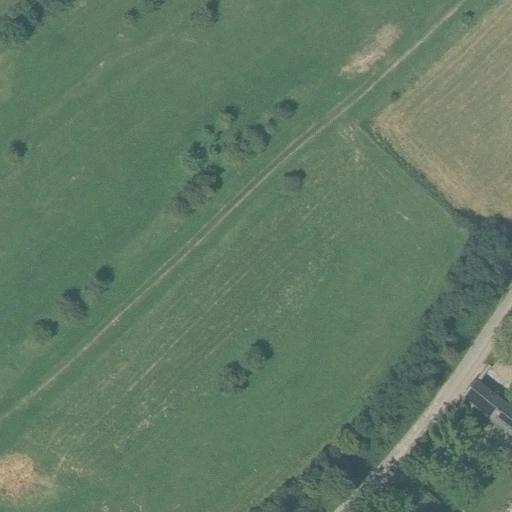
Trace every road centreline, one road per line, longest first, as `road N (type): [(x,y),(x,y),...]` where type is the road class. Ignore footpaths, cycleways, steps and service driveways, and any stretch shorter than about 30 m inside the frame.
road 1 (track): [(426,0),(0,387)]
road 2 (unclassified): [(511,275),(408,411),(309,511)]
